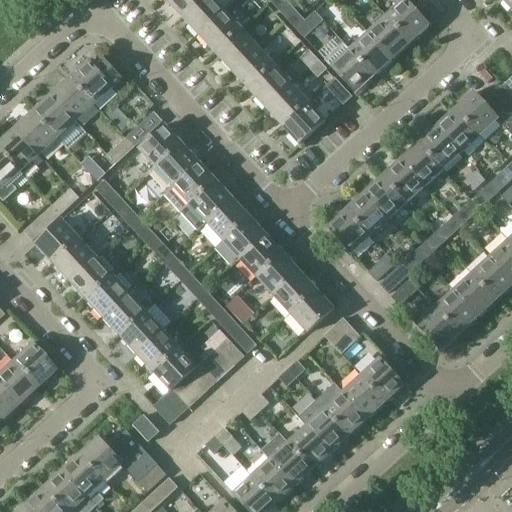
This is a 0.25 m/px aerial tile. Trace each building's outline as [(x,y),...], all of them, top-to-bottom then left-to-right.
[(165,0),(177,12),(178,11),(184,17),(201,0),(165,0)] [(213,0),(201,0),(184,17),(190,23),(188,25),(199,37),(225,13),(213,0)] [(288,3),(284,0),(273,0),(271,3),(279,11),(288,3)] [(511,0),(502,0),(511,9),(511,0)] [(429,27),(405,1),(387,18),(411,44),(429,27)] [(297,13),(288,3),(279,11),(288,21),(297,13)] [(225,13),(199,37),(210,49),(212,48),(217,53),(242,31),(225,13)] [(296,30),(304,23),(305,22),(297,13),(288,21),(296,30)] [(315,13),(305,22),(304,23),(312,32),(323,22),(315,13)] [(392,61),(411,44),(387,18),(368,35),(392,61)] [(312,32),(304,23),(296,30),(304,39),(312,32)] [(242,31),(217,53),(223,59),(221,61),(232,73),(259,49),(242,31)] [(374,78),(392,61),(368,35),(350,52),(374,78)] [(374,78),(350,52),(343,45),(325,61),(356,95),(374,78)] [(259,49),(232,73),(244,86),(246,84),(251,90),(275,67),(259,49)] [(301,61),(309,69),(318,61),(310,53),(301,61)] [(327,71),(318,61),(309,69),(318,79),(327,71)] [(88,63),(70,80),(94,106),(121,81),(105,64),(96,72),(88,63)] [(275,67),(251,90),(256,95),(254,97),(265,109),(292,85),(275,67)] [(94,106),(70,80),(51,96),(75,123),(94,106)] [(326,88),(343,106),(352,98),(335,80),(326,88)] [(511,80),(503,88),(511,98),(511,80)] [(292,85),(265,109),(277,122),(279,120),(284,126),(309,104),(292,85)] [(511,136),(511,98),(503,88),(484,105),(498,120),(511,136)] [(484,105),(475,94),(456,112),(480,137),(498,120),(484,105)] [(75,123),(51,96),(33,113),(57,140),(75,123)] [(309,104),(284,126),(290,132),(288,134),(300,147),(326,122),(309,104)] [(114,105),(105,114),(122,132),(131,123),(114,105)] [(480,137),(456,112),(438,128),(461,154),(480,137)] [(57,140),(33,113),(31,115),(14,130),(39,157),(57,140)] [(133,149),(162,123),(154,114),(125,140),(133,149)] [(182,145),(165,127),(139,151),(156,169),(182,145)] [(461,154),(438,128),(419,145),(443,171),(461,154)] [(14,130),(0,143),(0,151),(20,174),(27,181),(40,169),(34,162),(39,157),(14,130)] [(123,158),(133,149),(125,140),(115,149),(123,158)] [(199,163),(182,145),(156,169),(173,187),(199,163)] [(443,171),(419,145),(401,162),(424,188),(443,171)] [(115,166),(123,158),(115,149),(107,157),(115,166)] [(20,174),(0,151),(0,199),(3,203),(16,191),(9,184),(20,174)] [(89,158),(81,165),(98,183),(105,175),(89,158)] [(424,188),(401,162),(382,179),(406,204),(424,188)] [(216,182),(199,163),(173,187),(164,196),(181,214),(216,182)] [(506,186),(511,180),(511,173),(508,169),(499,177),(506,186)] [(497,194),(506,186),(499,177),(489,186),(497,194)] [(406,204),(382,179),(364,196),(388,221),(406,204)] [(216,182),(181,214),(198,232),(207,224),(233,200),(216,182)] [(96,191),(105,201),(113,193),(104,183),(96,191)] [(497,194),(489,186),(480,194),(488,202),(497,194)] [(70,192),(61,200),(69,209),(78,200),(70,192)] [(122,202),(113,193),(105,201),(113,210),(122,202)] [(479,211),(488,202),(480,194),(471,203),(479,211)] [(388,221),(364,196),(346,213),(369,238),(388,221)] [(69,209),(61,200),(52,208),(60,217),(69,209)] [(250,219),(233,200),(207,224),(224,242),(250,219)] [(131,211),(122,202),(113,210),(122,219),(131,211)] [(469,220),(479,211),(471,203),(462,211),(469,220)] [(32,242),(60,217),(52,208),(24,234),(32,242)] [(130,228),(138,220),(131,211),(122,219),(130,228)] [(469,220),(462,211),(453,219),(460,228),(469,220)] [(369,238),(346,213),(328,230),(351,255),(369,238)] [(266,237),(250,219),(224,242),(229,249),(240,261),(266,237)] [(460,228),(453,219),(444,227),(452,236),(460,228)] [(147,229),(138,220),(130,228),(139,237),(147,229)] [(62,222),(36,246),(53,264),(79,240),(62,222)] [(442,245),(452,236),(444,227),(434,236),(442,245)] [(156,238),(147,229),(139,237),(147,246),(156,238)] [(433,253),(442,245),(434,236),(425,244),(433,253)] [(278,249),(266,237),(240,261),(257,279),(284,255),(278,249)] [(164,248),(156,238),(147,246),(156,255),(164,248)] [(79,240),(53,264),(70,282),(96,259),(79,240)] [(511,246),(508,242),(490,259),(511,282),(511,246)] [(424,261),(433,253),(425,244),(417,252),(424,261)] [(164,264),(172,256),(164,248),(156,255),(164,264)] [(96,259),(70,282),(87,301),(113,277),(120,270),(103,252),(96,259)] [(415,269),(424,261),(417,252),(407,261),(415,269)] [(300,273),(284,255),(257,279),(274,298),(300,273)] [(173,274),(181,266),(172,256),(164,264),(173,274)] [(387,256),(369,274),(377,283),(396,265),(387,256)] [(511,282),(490,259),(471,276),(496,302),(511,286),(511,282)] [(415,269),(407,261),(398,269),(406,278),(415,269)] [(189,275),(181,266),(173,274),(181,283),(189,275)] [(406,278),(398,269),(379,286),(387,295),(406,278)] [(113,277),(87,301),(103,319),(129,295),(137,289),(120,270),(113,277)] [(317,292),(300,273),(274,298),(291,316),(317,292)] [(198,284),(189,275),(181,283),(190,292),(198,284)] [(471,276),(453,292),(477,319),(496,302),(471,276)] [(410,281),(391,299),(400,308),(419,291),(410,281)] [(206,293),(198,284),(190,292),(198,301),(206,293)] [(334,310),(317,292),(291,316),(308,334),(334,310)] [(453,292),(435,309),(459,336),(477,319),(453,292)] [(215,302),(206,293),(198,301),(206,310),(215,302)] [(129,295),(103,319),(120,338),(146,314),(129,295)] [(223,311),(215,302),(206,310),(215,319),(223,311)] [(246,305),(234,315),(243,325),(254,314),(246,305)] [(146,314),(120,338),(137,356),(163,332),(172,324),(155,306),(146,314)] [(435,309),(416,326),(441,353),(459,336),(435,309)] [(232,321),(223,311),(215,319),(223,328),(232,321)] [(333,346),(352,329),(343,320),(325,337),(333,346)] [(240,329),(232,321),(223,328),(232,337),(240,329)] [(256,348),(240,329),(232,337),(248,355),(256,348)] [(341,355),(360,338),(352,329),(333,346),(341,355)] [(219,331),(202,347),(210,357),(218,349),(227,341),(219,331)] [(163,332),(137,356),(154,374),(180,350),(163,332)] [(227,341),(218,349),(235,367),(244,359),(227,341)] [(29,346),(11,363),(36,389),(54,372),(29,346)] [(218,349),(209,358),(226,376),(235,367),(218,349)] [(180,350),(154,374),(171,393),(172,392),(181,383),(191,375),(197,369),(180,350)] [(209,358),(200,366),(216,384),(226,376),(209,358)] [(380,359),(361,377),(385,403),(404,386),(380,359)] [(297,362),(288,371),(296,380),(305,372),(297,362)] [(31,393),(36,389),(11,363),(0,373),(0,386),(17,406),(31,393)] [(197,369),(191,375),(207,393),(216,384),(200,366),(197,369)] [(283,376),(279,379),(287,389),(296,380),(288,371),(283,376)] [(191,375),(181,383),(198,401),(207,393),(191,375)] [(361,377),(343,394),(367,420),(385,403),(361,377)] [(181,383),(172,392),(188,410),(198,401),(181,383)] [(334,385),(316,402),(348,437),(367,420),(343,394),(334,385)] [(0,421),(17,406),(0,386),(0,421)] [(171,393),(163,400),(179,418),(188,410),(172,392),(171,393)] [(260,397),(251,405),(260,414),(269,406),(260,397)] [(159,404),(153,409),(168,425),(170,427),(179,418),(163,400),(159,404)] [(316,402),(297,418),(306,428),(330,454),(348,437),(316,402)] [(251,405),(242,413),(251,423),(260,414),(251,405)] [(159,434),(143,418),(133,427),(148,444),(159,434)] [(306,428),(287,444),(312,471),(330,454),(306,428)] [(224,429),(215,438),(223,447),(233,439),(224,429)] [(99,440),(81,456),(104,482),(122,467),(131,477),(139,486),(158,468),(150,460),(141,450),(127,434),(109,451),(99,440)] [(280,436),(261,453),(269,461),(293,488),(312,471),(287,444),(280,436)] [(215,438),(206,447),(214,456),(223,447),(215,438)] [(81,456),(62,473),(95,509),(104,501),(95,491),(104,482),(81,456)] [(269,461),(251,478),(275,505),(293,488),(269,461)] [(158,468),(139,486),(147,494),(166,477),(158,468)] [(62,473),(44,490),(63,511),(91,511),(95,509),(62,473)] [(251,478),(232,495),(247,511),(266,511),(275,505),(251,478)] [(178,489),(170,480),(152,497),(160,505),(178,489)] [(63,511),(44,490),(25,507),(30,511),(63,511)] [(146,511),(152,511),(160,505),(152,497),(142,506),(146,511)] [(233,511),(225,503),(214,511),(233,511)]
